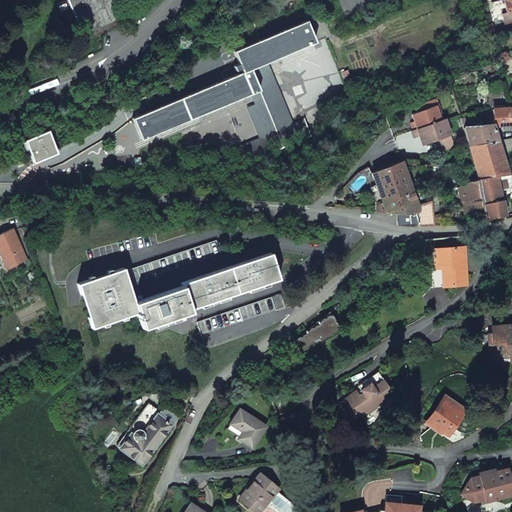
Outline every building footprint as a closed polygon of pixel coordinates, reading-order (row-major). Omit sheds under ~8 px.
[(120,19),(111,0),(67,0),(82,36),(120,19)] [(511,0),(502,0),(506,13),(511,11),(511,0)] [(138,115),(131,118),(140,140),(250,94),(259,90),(250,69),(266,63),(314,43),(305,21),(269,36),(232,51),(240,69),(241,72),(179,98),(177,94),(137,111),(138,115)] [(292,125),(266,63),(250,69),(259,90),(283,149),(311,137),(304,120),(292,125)] [(498,75),(487,78),(490,86),(500,83),(498,75)] [(246,108),(259,139),(228,152),(230,155),(235,169),(283,149),(259,90),(250,94),(255,104),(246,108)] [(437,105),(411,114),(414,122),(410,123),(413,130),(443,120),(437,105)] [(511,119),(509,109),(493,110),(494,127),(502,126),(511,125),(511,119)] [(413,130),(411,131),(413,138),(419,136),(422,145),(435,141),(450,136),(444,119),(443,120),(413,130)] [(492,126),(463,129),(468,146),(496,140),(492,126)] [(46,130),(23,140),(30,157),(32,163),(56,153),(55,151),(46,130)] [(450,136),(435,141),(436,146),(451,141),(450,136)] [(501,154),(511,151),(511,137),(497,141),(501,154)] [(501,154),(497,141),(496,140),(468,146),(481,178),(508,174),(501,154)] [(419,212),(401,160),(370,172),(382,201),(387,213),(408,216),(419,212)] [(481,178),(483,214),(477,215),(479,222),(487,221),(486,219),(505,216),(502,200),(499,193),(510,192),(511,188),(511,180),(510,174),(508,174),(481,178)] [(460,202),(461,207),(463,207),(464,215),(477,214),(477,215),(483,214),(481,178),(461,185),(463,201),(460,202)] [(387,213),(382,201),(377,203),(376,209),(380,209),(379,213),(387,213)] [(442,226),(441,216),(417,221),(419,227),(442,226)] [(11,229),(0,233),(0,253),(0,255),(4,253),(11,268),(26,261),(11,229)] [(216,241),(124,271),(126,279),(128,285),(220,254),(216,241)] [(440,261),(443,287),(463,285),(466,282),(463,246),(433,249),(434,262),(440,261)] [(4,253),(0,255),(7,270),(11,268),(4,253)] [(270,254),(181,283),(182,287),(190,309),(278,279),(270,254)] [(92,278),(76,284),(80,295),(82,294),(90,317),(88,318),(92,328),(108,323),(107,321),(121,316),(122,318),(138,313),(134,303),(132,303),(124,280),(126,279),(124,271),(123,268),(106,274),(107,276),(93,281),(92,278)] [(182,287),(134,303),(138,313),(143,328),(191,312),(190,309),(182,287)] [(280,295),(271,297),(276,311),(284,308),(280,295)] [(271,297),(196,322),(201,336),(276,311),(271,297)] [(294,342),(300,353),(340,331),(331,315),(318,323),(319,325),(306,332),(307,334),(294,342)] [(511,357),(511,325),(503,326),(503,330),(491,331),(491,335),(486,335),(487,349),(489,348),(492,348),(493,360),(496,363),(500,362),(511,361),(511,357)] [(489,348),(490,366),(500,365),(500,362),(496,363),(493,360),(492,348),(489,348)] [(369,411),(393,393),(383,380),(377,372),(357,387),(362,393),(359,396),(355,391),(335,405),(349,424),(368,410),(369,411)] [(445,398),(462,410),(465,404),(449,393),(445,398)] [(443,397),(427,421),(447,435),(464,411),(462,410),(445,398),(443,397)] [(171,425),(146,406),(116,447),(141,465),(171,425)] [(238,409),(229,423),(242,432),(237,439),(252,448),(266,427),(238,409)] [(498,468),(478,473),(478,476),(499,471),(498,468)] [(476,504),(511,495),(511,486),(508,469),(499,471),(478,476),(470,478),(464,488),(467,499),(476,504)] [(258,474),(239,498),(256,511),(258,511),(277,489),(258,474)] [(383,511),(379,511),(378,511),(359,511),(356,511),(417,511),(418,509),(413,509),(413,507),(400,505),(401,497),(385,495),(383,511)]
